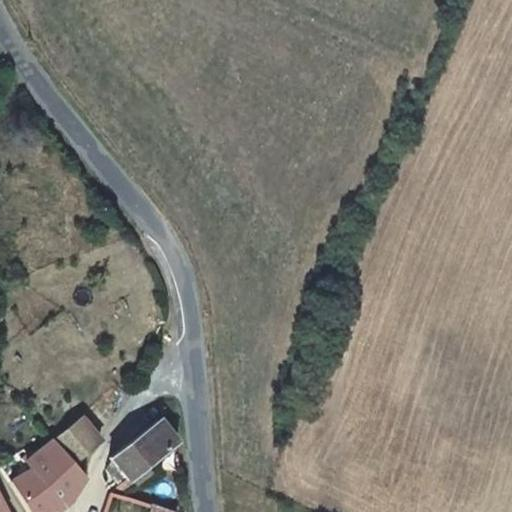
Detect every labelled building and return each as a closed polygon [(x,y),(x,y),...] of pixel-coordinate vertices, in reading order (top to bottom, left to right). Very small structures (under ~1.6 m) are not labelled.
[(156,437),(139,414),(93,456),(96,460),(108,476),(113,482),(156,440),(156,437)] [(28,434),(53,470),(65,461),(61,455),(77,444),(57,417),(28,434)] [(28,434),(19,440),(1,458),(0,458),(0,499),(9,511),(27,511),(59,480),(53,470),(28,434)] [(100,484),(108,476),(96,460),(88,470),(100,484)] [(148,511),(148,508),(93,492),(87,510),(92,511),(148,511)]
